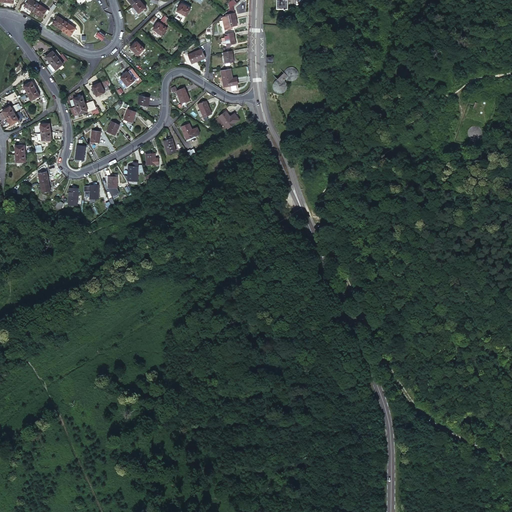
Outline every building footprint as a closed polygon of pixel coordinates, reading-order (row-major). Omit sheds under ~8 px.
[(27,0),(23,6),(33,12),(38,4),(31,0),(27,0)] [(141,1),(139,0),(138,0),(132,5),(133,6),(138,13),(146,7),(141,1)] [(276,0),(277,9),(287,9),(287,0),(276,0)] [(191,8),(181,3),(177,12),(187,17),(191,8)] [(45,12),(47,9),(38,4),(33,12),(42,17),(45,12)] [(235,15),(222,17),(224,30),(231,29),(231,27),(236,26),(235,15)] [(53,24),(61,30),(66,22),(58,16),(53,24)] [(164,16),(159,23),(166,28),(171,21),(164,16)] [(61,30),(70,36),(75,29),(71,25),(66,22),(61,30)] [(167,28),(166,28),(159,23),(158,22),(153,29),(161,36),(167,28)] [(235,43),(233,33),(224,34),(225,38),(226,45),(229,44),(235,43)] [(144,49),(136,41),(130,48),(138,56),(144,49)] [(205,58),(201,49),(188,55),(191,63),(205,58)] [(50,63),(58,57),(53,52),(52,50),(45,57),(50,63)] [(233,62),(231,51),(225,52),(222,52),(224,64),(228,63),(233,62)] [(51,64),(55,70),(63,64),(63,63),(58,58),(51,64)] [(284,70),(283,72),(288,76),(285,79),(287,81),(288,82),(290,82),(293,82),(295,81),(297,80),(300,77),(300,74),(300,72),(299,69),(297,67),(296,66),(293,65),(290,66),(288,67),(286,68),(284,70)] [(231,78),(230,69),(220,70),(222,80),(231,78)] [(135,80),(128,72),(121,78),(128,86),(135,80)] [(288,76),(283,72),(277,79),(281,83),(284,81),(285,79),(288,76)] [(236,77),(231,78),(222,80),(223,87),(237,84),(236,77)] [(285,83),(284,81),(281,83),(277,79),(274,80),(272,81),(270,83),(270,85),(269,87),(270,90),(272,93),(274,95),(275,95),(278,96),(281,95),(283,94),(285,92),(287,88),(286,86),(285,83)] [(31,91),(36,89),(33,83),(32,81),(24,85),(28,93),(31,91)] [(104,81),(100,83),(105,93),(109,91),(104,81)] [(96,97),(105,93),(100,83),(92,87),(96,97)] [(44,93),(40,86),(40,87),(36,89),(39,95),(44,93)] [(189,100),(184,88),(176,91),(181,104),(189,100)] [(40,96),(39,95),(36,89),(31,91),(28,93),(31,100),(40,96)] [(475,94),(468,113),(470,119),(483,123),(490,120),(492,115),(495,102),(495,99),(494,96),(492,94),(480,91),(475,94)] [(89,102),(92,101),(87,94),(82,96),(84,104),(89,102)] [(84,104),(82,96),(73,99),(75,107),(79,106),(84,104)] [(149,97),(140,96),(138,104),(147,106),(149,97)] [(211,114),(206,101),(198,104),(204,117),(211,114)] [(87,111),(84,104),(79,106),(75,107),(78,114),(87,111)] [(14,113),(11,109),(10,106),(2,111),(6,118),(10,116),(14,113)] [(136,112),(128,109),(124,119),(132,123),(136,112)] [(230,117),(225,111),(218,116),(228,128),(235,123),(230,117)] [(19,112),(18,112),(15,114),(19,121),(23,118),(19,112)] [(15,114),(14,113),(10,116),(6,118),(11,126),(19,121),(15,114)] [(234,113),(230,117),(235,123),(239,119),(234,113)] [(119,125),(111,122),(106,132),(114,135),(119,125)] [(51,131),(50,123),(41,124),(42,133),(47,132),(51,131)] [(186,140),(194,136),(192,130),(189,123),(181,127),(186,140)] [(480,135),(480,134),(480,132),(480,131),(480,130),(479,128),(478,127),(477,126),(476,126),(475,125),(473,125),(472,125),(470,126),(469,126),(468,127),(467,128),(467,129),(466,131),(466,132),(466,133),(466,135),(467,136),(468,137),(469,138),(470,139),(471,139),(473,139),(474,139),(476,139),(477,138),(478,137),(479,136),(479,135),(480,135)] [(100,131),(91,130),(90,142),(99,143),(100,131)] [(52,139),(51,131),(47,132),(42,133),(43,140),(52,139)] [(176,152),(172,139),(163,141),(167,154),(176,152)] [(85,145),(77,144),(75,158),(84,159),(85,145)] [(24,147),(24,145),(15,146),(15,154),(17,153),(25,153),(24,147)] [(25,162),(25,153),(17,153),(15,154),(16,163),(25,162)] [(155,159),(155,153),(146,154),(147,164),(156,164),(155,159)] [(36,168),(39,184),(49,181),(48,176),(45,161),(40,165),(36,168)] [(138,166),(128,166),(127,176),(137,176),(138,166)] [(39,184),(41,192),(51,191),(49,181),(39,184)] [(97,199),(97,185),(89,185),(90,199),(94,199),(97,199)] [(76,200),(78,189),(69,188),(68,199),(76,200)]
